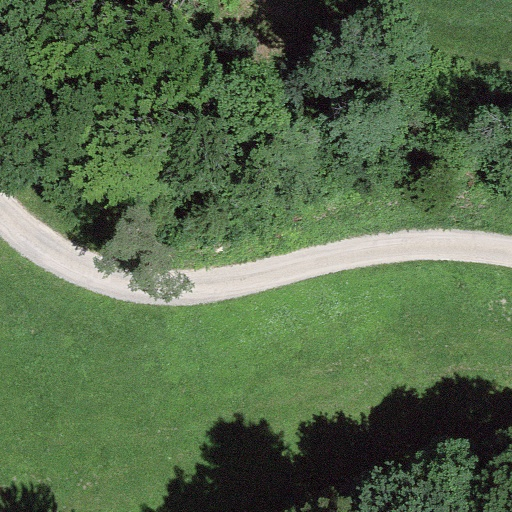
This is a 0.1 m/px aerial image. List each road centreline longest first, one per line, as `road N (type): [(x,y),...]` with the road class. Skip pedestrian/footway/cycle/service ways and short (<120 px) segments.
road 1 (track): [(0,191),(47,247),(82,267),(154,285),(455,247),(511,255)]
road 2 (track): [(511,48),(365,0)]
